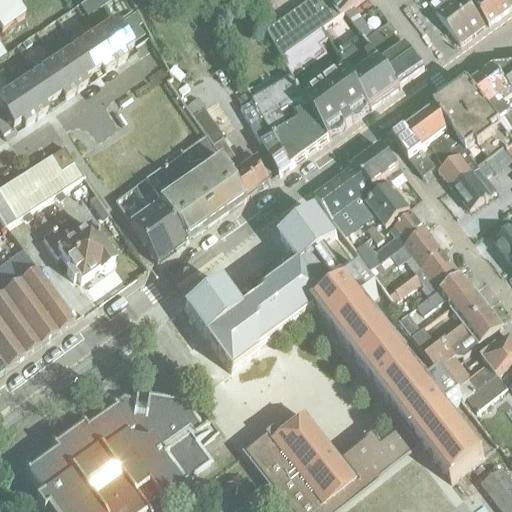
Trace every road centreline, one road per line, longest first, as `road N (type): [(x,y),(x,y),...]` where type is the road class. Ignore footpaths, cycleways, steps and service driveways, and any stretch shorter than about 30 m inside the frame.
road 1 (tertiary): [(371,133),(0,405)]
road 2 (residential): [(371,133),(511,313)]
road 3 (unknown): [(143,67),(57,135),(0,167)]
road 4 (tertiary): [(511,33),(371,133)]
